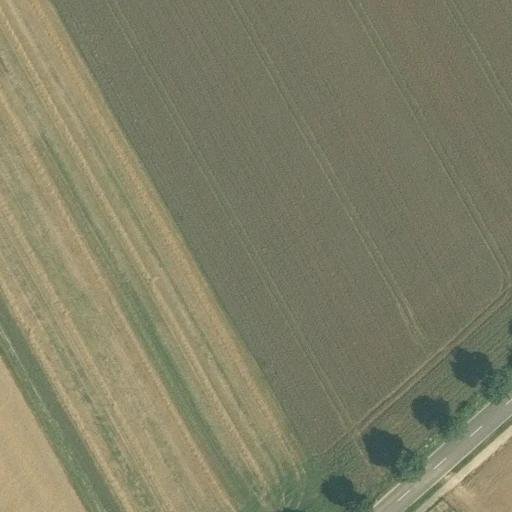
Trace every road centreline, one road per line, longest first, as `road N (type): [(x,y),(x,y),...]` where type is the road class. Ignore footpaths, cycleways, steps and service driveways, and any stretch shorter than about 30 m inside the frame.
road 1 (track): [(104,511),(0,326)]
road 2 (secondary): [(511,397),(384,511)]
